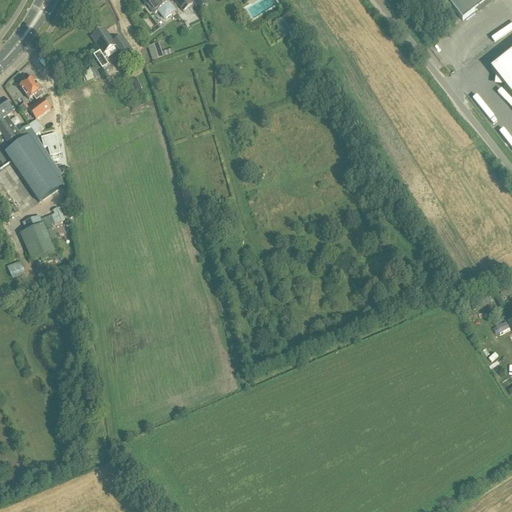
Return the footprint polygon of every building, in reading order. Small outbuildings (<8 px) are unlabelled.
[(176,12),(173,7),(167,0),(146,0),(150,4),(148,6),(155,15),(158,12),(165,20),(176,12)] [(173,0),(183,13),(194,4),(190,0),(173,0)] [(207,5),(204,0),(193,0),(197,9),(207,5)] [(446,0),(463,21),(489,0),(446,0)] [(104,30),(92,38),(104,55),(115,47),(122,57),(130,51),(121,38),(113,43),(104,30)] [(164,58),(162,53),(159,43),(148,47),(152,62),(164,58)] [(511,53),(490,70),(496,77),(505,78),(504,87),(511,97),(511,53)] [(62,78),(71,71),(63,61),(54,67),(62,78)] [(88,83),(100,78),(94,65),(82,71),(88,83)] [(36,101),(44,95),(41,91),(32,78),(19,87),(29,100),(33,97),(36,101)] [(144,93),(138,80),(131,84),(137,96),(144,93)] [(134,103),(130,106),(134,114),(145,107),(140,100),(134,103)] [(18,136),(6,119),(12,114),(3,101),(0,103),(0,132),(8,143),(18,136)] [(37,121),(50,111),(43,101),(29,111),(37,121)] [(50,157),(61,155),(56,135),(41,139),(44,148),(48,147),(50,157)] [(28,137),(4,153),(38,204),(62,187),(28,137)] [(55,226),(65,222),(60,209),(53,212),(55,216),(52,217),(55,226)] [(25,231),(46,222),(42,213),(21,221),(25,231)] [(43,226),(20,236),(31,262),(54,253),(43,226)] [(24,273),(22,268),(20,262),(5,269),(10,280),(24,273)]
